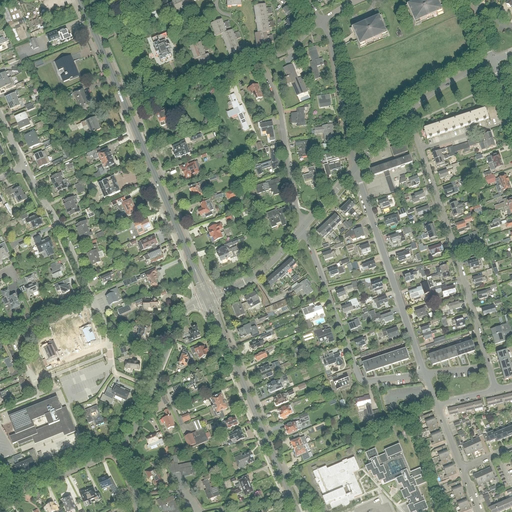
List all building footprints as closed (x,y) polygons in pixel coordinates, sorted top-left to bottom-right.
[(189,6),(189,4),(186,0),(174,0),(172,1),(172,3),(177,11),(189,6)] [(413,0),(406,3),(406,4),(402,6),(404,11),(406,11),(412,25),(418,22),(417,21),(433,13),(434,15),(439,12),(433,0),(413,0)] [(177,13),(177,11),(172,3),(160,9),(165,19),(177,13)] [(289,4),(283,9),(287,15),(289,13),(288,12),(293,9),(289,4)] [(17,5),(7,9),(7,8),(1,10),(7,25),(5,25),(7,30),(12,28),(18,42),(30,37),(17,5)] [(254,6),(256,20),(267,18),(265,5),(254,6)] [(164,19),(159,9),(153,12),(157,22),(164,19)] [(352,28),(347,30),(350,35),(351,35),(358,49),(363,46),(362,45),(379,37),(379,39),(385,36),(379,22),(380,21),(378,16),(373,18),(352,28)] [(293,19),(291,17),(285,21),(291,28),(295,24),(292,20),(293,19)] [(266,33),(269,32),(267,18),(256,20),(258,33),(258,34),(266,33)] [(211,24),(216,37),(221,35),(227,33),(225,30),(223,24),(221,20),(211,24)] [(32,39),(44,33),(42,29),(30,34),(32,39)] [(56,32),(46,36),(49,43),(56,40),(57,42),(59,41),(60,44),(72,39),(70,34),(69,34),(66,29),(56,33),(56,32)] [(234,34),(232,30),(227,33),(221,35),(226,48),(237,43),(236,40),(234,34)] [(172,56),(170,51),(171,50),(172,49),(170,46),(169,45),(167,46),(165,41),(163,38),(168,36),(167,33),(159,37),(159,36),(152,39),(155,44),(154,45),(156,50),(156,51),(158,56),(159,56),(161,62),(163,61),(166,60),(167,59),(167,58),(172,56)] [(266,33),(258,34),(258,33),(255,34),(257,48),(268,46),(266,33)] [(30,40),(30,41),(28,41),(29,44),(31,43),(34,50),(40,48),(35,38),(30,40)] [(205,56),(200,43),(190,47),(195,60),(197,59),(205,56)] [(242,56),(237,43),(226,48),(231,61),(242,56)] [(319,60),(316,50),(309,52),(312,62),(310,63),(315,80),(320,78),(317,67),(324,65),(322,59),(319,60)] [(208,55),(205,56),(197,59),(202,72),(213,68),(208,55)] [(62,77),(64,82),(70,80),(69,78),(78,74),(70,56),(56,63),(59,70),(63,69),(66,75),(62,77)] [(301,60),(295,63),(297,69),(303,67),(301,60)] [(291,65),(283,68),(287,77),(283,78),(286,85),(291,84),(297,97),(307,92),(309,91),(308,88),(306,89),(301,78),(298,79),(296,75),(294,75),(293,72),(294,71),(291,65)] [(0,75),(0,82),(8,79),(7,76),(9,74),(8,72),(0,75)] [(10,85),(8,79),(0,82),(0,85),(1,89),(10,85)] [(464,95),(462,90),(465,89),(461,82),(455,85),(461,96),(464,95)] [(257,85),(247,89),(248,92),(250,92),(251,95),(253,94),(254,97),(255,97),(256,100),(262,98),(257,85)] [(84,96),(81,90),(73,94),(81,111),(91,106),(86,95),(84,96)] [(17,96),(18,96),(16,91),(14,92),(15,94),(6,98),(9,104),(18,100),(17,96)] [(242,112),(244,111),(242,106),(240,107),(234,94),(230,96),(233,102),(229,104),(230,106),(233,105),(235,109),(226,113),(229,118),(237,114),(244,131),(249,129),(247,125),(248,124),(247,123),(246,123),(246,122),(246,120),(245,120),(245,119),(244,117),(244,116),(243,114),(242,112)] [(326,100),(325,95),(318,97),(320,108),(331,106),(329,99),(326,100)] [(9,104),(11,110),(21,106),(19,103),(21,102),(20,99),(18,100),(9,104)] [(305,111),(304,108),(296,109),(297,113),(291,114),(291,121),(292,121),(292,124),(297,124),(297,127),(299,127),(305,126),(304,111),(305,111)] [(488,118),(489,118),(490,120),(498,117),(495,108),(487,110),(487,111),(486,111),(485,109),(470,114),(473,123),(488,118)] [(166,110),(165,109),(155,113),(161,127),(165,125),(164,122),(170,120),(167,114),(171,113),(170,110),(167,110),(166,110)] [(26,116),(27,116),(26,112),(21,114),(22,115),(15,117),(18,124),(27,120),(26,116)] [(473,123),(470,114),(454,119),(457,128),(473,123)] [(85,122),(84,122),(81,123),(83,128),(87,126),(91,134),(93,133),(95,132),(101,129),(96,118),(85,122)] [(20,130),(30,126),(28,122),(30,122),(29,119),(27,120),(18,124),(20,130)] [(457,128),(454,119),(439,124),(442,133),(457,128)] [(275,141),(272,122),(261,124),(262,132),(266,132),(266,134),(268,135),(269,135),(270,141),(275,141)] [(314,131),(315,134),(323,133),(325,145),(323,145),(323,148),(327,147),(327,145),(331,144),(331,143),(334,143),(333,133),(332,133),(331,129),(334,128),(334,124),(322,126),(322,127),(318,128),(314,129),(314,131)] [(439,124),(423,129),(427,138),(442,133),(439,124)] [(481,143),(493,139),(490,132),(484,135),(485,138),(480,140),(481,143)] [(25,137),(27,143),(36,139),(34,133),(25,137)] [(191,142),(201,137),(200,133),(189,138),(191,142)] [(39,145),(36,139),(27,143),(30,149),(39,145)] [(495,146),(493,139),(481,143),(479,143),(482,150),(488,148),(495,146)] [(263,149),(261,142),(257,144),(255,140),(249,143),(251,147),(255,145),(258,151),(263,149)] [(181,157),(186,155),(190,153),(185,141),(180,143),(181,144),(173,147),(175,153),(173,154),(175,158),(181,156),(181,157)] [(307,141),(295,143),(295,147),(301,146),(302,153),(298,154),(298,158),(309,157),(307,141)] [(412,163),(410,157),(406,158),(404,153),(407,152),(404,143),(390,148),(393,157),(394,158),(396,162),(394,162),(393,161),(391,162),(392,163),(371,171),(373,177),(383,174),(385,178),(390,177),(388,172),(412,163)] [(99,149),(87,155),(89,158),(93,156),(95,160),(99,158),(99,159),(100,158),(102,162),(113,157),(110,152),(109,153),(108,151),(101,154),(99,149)] [(431,154),(433,160),(442,157),(441,154),(446,152),(445,149),(431,154)] [(278,150),(271,150),(271,160),(256,166),(255,164),(251,165),(254,171),(256,170),(259,176),(264,173),(262,170),(271,167),(273,171),(280,167),(278,150)] [(37,162),(47,158),(45,152),(42,153),(34,156),(37,162)] [(493,163),(501,160),(499,153),(490,156),(491,158),(487,159),(489,164),(493,163)] [(329,178),(329,176),(331,175),(330,171),(334,170),(339,170),(341,169),(338,161),(340,161),(339,155),(330,157),(326,159),(328,164),(323,165),(326,175),(325,175),(326,179),(329,178)] [(448,158),(450,157),(449,155),(447,156),(447,155),(442,157),(433,160),(436,166),(436,168),(444,165),(444,164),(443,161),(448,159),(448,158)] [(63,157),(51,163),(53,166),(66,160),(65,158),(63,159),(63,157)] [(100,168),(98,169),(99,173),(101,176),(106,174),(104,169),(114,164),(113,162),(114,161),(113,157),(102,162),(103,166),(100,167),(100,168)] [(47,165),(50,164),(47,158),(37,162),(39,169),(47,165)] [(501,160),(493,163),(494,166),(490,168),(491,170),(503,166),(501,160)] [(192,175),(195,174),(201,171),(197,162),(188,166),(187,164),(180,167),(180,168),(180,169),(180,170),(181,170),(184,177),(184,179),(185,179),(185,180),(193,176),(192,175)] [(309,174),(302,176),(304,183),(311,180),(314,188),(320,186),(313,167),(307,169),(309,174)] [(447,171),(438,174),(440,180),(444,178),(445,181),(454,178),(452,174),(448,176),(447,171)] [(51,182),(53,186),(62,182),(60,177),(62,176),(61,174),(52,178),(53,181),(51,182)] [(498,185),(509,182),(507,177),(507,178),(506,175),(496,179),(494,175),(486,177),(488,183),(488,185),(497,182),(498,185)] [(469,176),(451,183),(452,186),(470,179),(469,176)] [(104,199),(120,192),(113,177),(102,182),(102,183),(98,184),(104,199)] [(409,180),(410,184),(408,185),(409,188),(416,186),(417,185),(418,184),(419,183),(419,182),(418,177),(409,180)] [(279,178),(255,186),(257,194),(271,189),(273,196),(279,194),(276,185),(281,183),(279,178)] [(194,197),(194,198),(196,198),(197,197),(202,195),(200,189),(206,186),(204,181),(189,188),(193,197),(194,197)] [(62,182),(53,186),(55,190),(57,189),(58,193),(67,188),(66,186),(64,187),(62,182)] [(499,192),(511,188),(509,182),(498,185),(495,186),(498,195),(494,196),(495,199),(501,197),(499,192)] [(17,185),(6,190),(8,196),(14,194),(19,204),(27,200),(25,196),(24,196),(19,188),(18,188),(17,185)] [(458,192),(457,189),(453,191),(451,186),(443,189),(445,195),(445,194),(446,197),(452,195),(452,194),(458,192)] [(235,190),(226,193),(228,199),(238,196),(235,190)] [(414,195),(415,196),(411,198),(414,203),(419,201),(419,200),(425,198),(423,192),(414,195)] [(65,205),(64,206),(66,210),(75,206),(78,204),(76,200),(77,199),(76,197),(64,202),(65,205)] [(116,207),(117,210),(118,209),(120,213),(124,211),(133,207),(130,200),(124,203),(123,201),(125,200),(123,197),(111,202),(114,208),(116,207)] [(500,205),(494,207),(496,211),(502,209),(503,209),(511,205),(511,198),(506,200),(506,199),(503,200),(504,204),(500,205)] [(379,203),(381,209),(380,209),(381,211),(383,210),(383,211),(388,209),(390,208),(389,205),(393,204),(392,201),(388,202),(387,200),(379,203)] [(213,211),(212,208),(214,207),(212,203),(210,203),(209,201),(200,204),(203,209),(198,211),(200,216),(204,215),(205,218),(212,215),(211,212),(213,211)] [(350,201),(345,206),(353,215),(355,213),(352,209),(355,206),(350,201)] [(464,204),(464,203),(458,205),(457,202),(454,203),(454,202),(450,203),(450,204),(450,205),(452,211),(462,207),(471,204),(470,202),(464,204)] [(511,205),(503,209),(505,212),(507,212),(508,215),(511,214),(511,213),(511,212),(511,205)] [(75,206),(66,210),(68,214),(69,213),(70,216),(80,212),(79,210),(77,210),(75,206)] [(351,217),(353,215),(345,206),(339,211),(344,216),(347,213),(351,217)] [(133,207),(124,211),(126,215),(120,217),(122,220),(136,213),(133,207)] [(428,207),(420,210),(416,211),(418,217),(419,216),(420,218),(425,217),(430,215),(429,213),(430,213),(428,207)] [(463,210),(462,207),(452,211),(453,211),(451,212),(453,217),(458,216),(458,217),(463,216),(461,210),(463,210)] [(276,210),(267,214),(269,219),(268,220),(272,228),(282,224),(282,227),(287,225),(283,214),(287,213),(285,208),(276,211),(276,210)] [(337,226),(341,222),(335,215),(330,219),(337,226)] [(392,217),(384,220),(386,226),(390,225),(391,227),(395,226),(395,225),(397,225),(396,221),(400,220),(398,215),(392,217)] [(36,216),(25,220),(28,225),(31,224),(33,229),(35,228),(36,228),(38,227),(38,226),(43,224),(40,220),(38,221),(36,216)] [(464,221),(455,225),(457,230),(458,230),(459,233),(464,231),(464,230),(470,228),(469,225),(466,226),(465,224),(473,221),(471,216),(467,218),(463,219),(464,221)] [(330,219),(326,223),(332,230),(337,226),(330,219)] [(76,229),(78,234),(88,230),(86,225),(87,224),(86,221),(77,225),(78,228),(76,229)] [(151,227),(148,221),(140,224),(140,223),(135,225),(140,235),(148,232),(147,229),(151,227)] [(348,230),(351,227),(346,222),(343,225),(348,230)] [(332,230),(326,223),(321,227),(327,234),(329,236),(333,232),(332,230)] [(209,229),(209,230),(208,231),(209,234),(208,234),(209,238),(210,237),(211,238),(212,237),(214,242),(223,238),(219,230),(223,229),(220,224),(209,229)] [(427,229),(428,233),(434,231),(432,225),(426,227),(425,224),(422,225),(424,230),(427,229)] [(327,238),(329,236),(327,234),(321,227),(317,231),(323,238),(325,236),(327,238)] [(409,228),(403,230),(405,236),(411,234),(411,232),(409,228)] [(347,238),(349,237),(352,240),(356,239),(356,240),(364,238),(362,229),(354,231),(354,232),(352,233),(351,233),(349,231),(344,235),(347,238)] [(88,230),(78,234),(80,238),(82,237),(83,240),(93,236),(91,233),(90,234),(88,230)] [(430,242),(434,240),(437,239),(436,237),(437,237),(434,231),(428,233),(422,235),(423,239),(428,238),(427,236),(428,236),(430,242)] [(398,234),(390,237),(392,243),(393,246),(397,245),(401,243),(405,241),(404,237),(403,234),(398,235),(398,234)] [(39,237),(33,239),(36,245),(35,245),(39,253),(45,250),(48,257),(54,254),(51,248),(53,247),(49,239),(42,242),(39,237)] [(157,244),(154,237),(151,238),(151,237),(140,242),(144,250),(157,244)] [(472,239),(471,239),(470,239),(469,237),(461,240),(463,246),(464,247),(465,247),(466,247),(467,247),(472,245),(472,244),(474,244),(473,239),(472,239)] [(225,248),(216,252),(221,262),(230,258),(231,259),(235,258),(232,249),(229,250),(228,247),(238,243),(237,239),(231,242),(230,241),(223,244),(225,248)] [(0,248),(0,259),(0,260),(1,260),(3,260),(4,259),(6,258),(7,257),(5,254),(8,253),(4,243),(0,244),(0,246),(1,248),(0,248)] [(360,248),(360,246),(356,247),(360,257),(367,255),(367,253),(370,252),(368,244),(364,245),(365,246),(360,248)] [(91,253),(87,255),(92,266),(100,263),(98,258),(103,256),(101,252),(99,253),(96,245),(89,248),(91,253)] [(441,245),(432,248),(429,249),(431,256),(438,254),(437,252),(443,251),(441,245)] [(408,258),(413,256),(411,251),(412,250),(411,247),(405,249),(406,251),(401,252),(402,254),(396,256),(398,262),(399,264),(406,262),(406,260),(405,259),(408,258)] [(146,261),(150,260),(151,264),(163,259),(164,257),(163,255),(161,255),(161,254),(160,255),(158,250),(142,257),(142,258),(140,259),(141,260),(139,261),(140,262),(145,259),(146,261)] [(335,254),(334,251),(331,252),(331,251),(322,254),(324,260),(325,262),(333,259),(336,258),(335,254)] [(290,269),(293,266),(295,264),(291,258),(285,263),(290,269)] [(476,261),(468,263),(470,269),(476,267),(476,269),(481,267),(481,265),(482,265),(480,258),(476,260),(476,261)] [(368,262),(361,265),(363,270),(368,268),(369,270),(376,268),(374,262),(368,263),(368,262)] [(63,271),(63,270),(64,269),(63,267),(62,266),(61,265),(60,265),(57,266),(55,263),(50,265),(53,272),(51,273),(54,279),(63,275),(61,272),(63,271)] [(287,276),(289,274),(287,271),(290,269),(285,263),(280,268),(285,273),(287,276)] [(425,272),(423,265),(416,267),(417,271),(419,271),(419,274),(425,272)] [(448,271),(446,265),(437,268),(438,271),(437,273),(437,274),(448,271)] [(334,276),(334,274),(338,273),(339,275),(345,273),(342,266),(328,271),(330,277),(334,276)] [(280,268),(275,273),(280,278),(285,273),(280,268)] [(155,278),(154,275),(157,273),(155,269),(140,276),(140,277),(136,279),(137,281),(141,279),(142,280),(146,278),(149,283),(151,287),(154,285),(156,288),(159,287),(155,278)] [(413,276),(417,274),(416,271),(403,276),(405,282),(414,279),(413,276)] [(450,278),(448,271),(437,274),(438,278),(443,276),(444,280),(450,278)] [(35,280),(39,279),(36,272),(32,274),(32,275),(25,278),(27,283),(30,282),(32,285),(24,288),(29,298),(33,296),(32,293),(39,290),(36,283),(35,281),(35,280)] [(106,276),(101,278),(102,281),(101,282),(101,283),(102,285),(103,286),(110,283),(110,282),(110,281),(112,280),(110,276),(113,275),(112,272),(106,275),(106,276)] [(275,273),(269,277),(274,283),(280,278),(275,273)] [(135,276),(122,282),(124,288),(137,282),(135,276)] [(482,276),(473,279),(475,284),(476,286),(475,286),(476,288),(477,287),(482,285),(482,282),(484,282),(484,281),(486,281),(485,277),(483,277),(482,276)] [(274,283),(269,277),(264,282),(269,288),(274,283)] [(312,291),(309,287),(311,285),(306,279),(304,281),(292,289),(296,294),(301,289),(306,296),(312,291)] [(369,284),(371,291),(373,290),(374,292),(383,289),(380,280),(369,284)] [(63,281),(54,285),(57,292),(60,290),(62,295),(64,294),(65,297),(74,294),(70,285),(65,287),(63,281)] [(427,282),(421,284),(424,294),(430,293),(427,282)] [(445,284),(431,288),(432,291),(435,290),(436,294),(442,292),(443,298),(449,296),(455,294),(455,293),(456,293),(454,286),(446,288),(445,284)] [(344,291),(347,290),(346,287),(341,289),(335,291),(338,298),(345,295),(344,291)] [(417,289),(409,292),(411,299),(413,298),(414,301),(420,299),(419,296),(423,294),(421,287),(417,288),(417,289)] [(107,301),(109,306),(122,300),(116,288),(110,291),(111,294),(106,297),(108,301),(107,301)] [(19,305),(15,298),(17,297),(16,293),(10,296),(7,289),(1,291),(4,298),(1,299),(4,306),(9,303),(12,309),(19,305)] [(486,291),(477,294),(479,300),(488,297),(487,294),(491,292),(490,289),(485,290),(486,291)] [(246,310),(250,308),(260,302),(258,300),(254,292),(244,298),(246,302),(243,303),(246,310)] [(342,306),(344,313),(356,309),(355,306),(359,304),(359,302),(364,300),(362,295),(356,298),(357,300),(342,306)] [(144,303),(144,302),(145,302),(145,297),(134,302),(136,307),(144,303)] [(378,298),(373,300),(374,303),(375,303),(377,309),(381,308),(381,307),(385,305),(384,304),(388,303),(386,297),(378,299),(378,298)] [(157,309),(157,308),(158,308),(158,305),(159,304),(159,302),(158,301),(157,301),(157,300),(153,300),(153,301),(144,302),(144,303),(144,310),(147,310),(147,308),(152,308),(152,309),(157,309)] [(454,302),(448,304),(451,314),(454,313),(453,310),(460,308),(458,302),(454,303),(454,302)] [(243,311),(246,310),(243,303),(240,304),(240,303),(232,306),(237,317),(244,314),(243,311)] [(434,316),(432,312),(428,314),(425,305),(419,308),(420,309),(415,311),(418,318),(423,317),(424,319),(434,316)] [(489,307),(482,309),(484,315),(495,312),(493,305),(489,306),(489,307)] [(309,307),(302,309),(306,320),(323,313),(321,306),(313,308),(312,306),(309,307)] [(391,313),(381,317),(382,321),(384,320),(385,323),(394,320),(391,313)] [(456,321),(455,320),(452,321),(453,325),(456,324),(457,328),(465,325),(465,324),(466,324),(465,322),(464,322),(463,319),(456,321)] [(355,322),(348,324),(351,333),(361,329),(358,320),(354,321),(355,322)] [(151,325),(148,324),(148,322),(140,325),(139,326),(138,327),(138,329),(138,330),(139,330),(139,331),(138,331),(138,333),(138,334),(137,339),(147,342),(148,337),(148,338),(150,332),(149,332),(150,328),(151,325)] [(251,328),(253,328),(255,326),(256,326),(254,322),(249,324),(236,330),(239,335),(242,334),(242,333),(243,333),(242,332),(251,328)] [(421,329),(423,334),(430,332),(428,327),(431,326),(430,323),(423,326),(424,328),(421,329)] [(492,336),(502,333),(506,332),(511,330),(509,325),(508,323),(503,324),(500,325),(500,326),(490,329),(492,336)] [(186,339),(183,340),(185,344),(194,340),(201,337),(199,335),(200,333),(200,332),(198,332),(197,329),(198,329),(197,325),(195,326),(195,327),(193,327),(194,328),(192,328),(193,330),(191,330),(192,332),(190,332),(191,334),(184,336),(186,339)] [(256,327),(255,326),(253,328),(251,328),(242,332),(243,333),(242,333),(242,334),(239,335),(240,338),(244,336),(244,337),(250,335),(252,338),(259,335),(256,327)] [(90,328),(82,331),(85,337),(83,338),(86,344),(88,343),(88,344),(96,340),(90,328)] [(318,340),(326,337),(329,343),(334,341),(330,329),(324,332),(323,331),(322,331),(321,329),(313,332),(315,335),(316,335),(318,340)] [(397,329),(387,332),(389,340),(395,338),(395,339),(399,338),(399,337),(400,336),(397,329)] [(435,330),(430,332),(423,334),(425,340),(432,338),(431,334),(436,332),(435,330)] [(502,333),(492,336),(495,344),(504,342),(503,336),(503,335),(506,334),(507,335),(511,334),(511,330),(506,332),(502,333)] [(264,345),(263,342),(264,342),(263,339),(272,335),(270,332),(267,333),(259,336),(261,340),(249,345),(250,347),(250,348),(250,349),(251,350),(252,351),(264,345)] [(311,332),(303,335),(304,338),(305,341),(313,338),(311,332)] [(67,338),(61,341),(66,352),(73,349),(71,344),(74,343),(70,335),(67,337),(67,338)] [(365,337),(354,341),(357,348),(365,345),(364,341),(366,340),(365,337)] [(49,346),(43,349),(48,360),(56,357),(54,353),(58,351),(53,341),(48,344),(49,346)] [(381,348),(359,355),(360,358),(403,344),(402,341),(381,348)] [(471,341),(464,344),(467,354),(475,351),(473,347),(474,346),(473,344),(472,344),(471,341)] [(458,357),(467,354),(464,344),(455,347),(458,357)] [(198,346),(192,348),(190,349),(192,354),(197,352),(200,358),(202,357),(203,358),(206,357),(205,356),(208,355),(207,353),(208,352),(206,348),(205,349),(204,347),(199,349),(198,346)] [(254,357),(254,358),(255,359),(257,362),(267,357),(266,355),(269,354),(268,353),(270,352),(269,351),(274,349),(272,346),(264,350),(265,352),(254,356),(255,357),(254,357)] [(302,354),(299,347),(294,349),(297,356),(302,354)] [(447,349),(450,360),(458,357),(455,347),(447,349)] [(405,349),(399,351),(402,361),(409,359),(407,354),(408,354),(407,351),(406,352),(405,349)] [(441,363),(450,360),(447,349),(438,352),(441,363)] [(183,366),(186,367),(186,365),(188,366),(189,363),(193,362),(188,352),(183,350),(178,363),(179,363),(179,364),(180,364),(179,366),(182,367),(183,366)] [(393,364),(402,361),(399,351),(390,354),(393,364)] [(499,363),(509,360),(506,351),(496,354),(499,363)] [(341,361),(340,357),(339,353),(329,357),(327,352),(319,354),(322,360),(326,359),(328,366),(337,363),(338,366),(340,366),(342,364),(341,361)] [(432,366),(441,363),(438,352),(428,355),(429,357),(428,358),(429,360),(430,360),(432,366)] [(130,354),(118,359),(120,363),(131,358),(130,354)] [(384,367),(393,364),(390,354),(381,357),(384,367)] [(376,370),(384,367),(381,357),(372,360),(376,370)] [(12,366),(9,358),(4,360),(8,369),(12,366)] [(366,373),(376,370),(372,360),(362,363),(363,366),(362,366),(363,369),(364,369),(366,373)] [(511,368),(509,360),(499,363),(501,371),(511,368)] [(126,368),(130,369),(138,370),(139,364),(137,364),(137,362),(128,361),(128,363),(126,363),(126,368)] [(268,365),(259,369),(261,374),(276,368),(276,367),(279,366),(278,362),(272,365),(272,367),(270,368),(268,365)] [(276,368),(261,374),(263,380),(269,377),(271,382),(276,379),(275,377),(274,377),(273,375),(273,376),(272,373),(277,370),(278,372),(283,370),(282,368),(284,368),(282,365),(280,366),(279,366),(276,367),(276,368)] [(504,380),(511,377),(511,369),(511,368),(501,371),(504,380)] [(188,382),(189,384),(204,378),(203,376),(203,375),(203,374),(202,372),(201,370),(192,374),(192,375),(190,376),(192,379),(193,378),(194,380),(192,381),(192,380),(189,382),(188,382)] [(333,377),(334,378),(332,379),(336,389),(341,387),(348,384),(347,381),(349,380),(346,374),(337,377),(337,375),(333,377)] [(205,381),(204,378),(189,384),(186,385),(187,388),(193,385),(195,390),(198,389),(199,390),(202,388),(207,385),(206,384),(207,384),(205,381)] [(271,383),(271,384),(268,385),(269,389),(268,389),(269,390),(268,391),(269,393),(270,393),(271,393),(275,392),(283,388),(280,380),(274,382),(271,383)] [(113,391),(108,388),(104,396),(112,400),(114,395),(126,401),(130,393),(115,386),(113,391)] [(294,394),(292,391),(283,395),(280,396),(277,397),(277,398),(273,399),(275,402),(274,403),(274,404),(275,406),(276,406),(276,407),(288,401),(286,396),(288,396),(294,394)] [(213,397),(209,398),(211,402),(210,403),(212,407),(224,402),(221,394),(214,398),(213,397)] [(511,399),(511,394),(502,396),(504,402),(511,400),(511,399)] [(161,397),(164,405),(169,403),(166,395),(161,397)] [(356,399),(358,406),(359,411),(365,410),(367,419),(369,425),(378,423),(375,410),(372,411),(370,404),(371,404),(369,395),(364,397),(364,398),(356,399)] [(502,396),(494,398),(496,404),(504,402),(502,396)] [(19,446),(34,439),(38,437),(40,442),(65,432),(67,436),(76,432),(66,407),(62,409),(61,407),(57,398),(56,398),(57,399),(33,408),(33,407),(32,408),(16,414),(9,417),(11,422),(12,426),(13,429),(18,427),(20,433),(16,435),(10,437),(13,444),(18,442),(19,446)] [(494,398),(486,400),(487,406),(496,404),(494,398)] [(481,401),(473,403),(475,410),(482,408),(481,401)] [(224,402),(212,407),(216,417),(219,415),(221,419),(225,418),(222,411),(227,409),(224,402)] [(466,412),(475,410),(473,403),(464,405),(466,412)] [(458,414),(466,412),(464,405),(456,407),(458,414)] [(104,423),(97,406),(83,411),(88,423),(94,421),(96,426),(104,423)] [(282,418),(283,420),(287,418),(286,416),(293,413),(290,406),(285,408),(285,407),(281,409),(282,409),(278,411),(280,414),(279,414),(279,415),(279,416),(280,418),(281,418),(281,419),(282,418)] [(390,406),(385,407),(389,423),(394,422),(391,410),(390,406)] [(458,414),(456,407),(447,409),(449,416),(458,414)] [(167,417),(163,419),(162,419),(164,423),(165,423),(168,429),(175,426),(171,416),(170,416),(167,409),(164,411),(167,417)] [(310,420),(307,413),(298,417),(301,423),(310,420)] [(425,424),(435,420),(432,413),(420,417),(421,420),(423,419),(425,424)] [(235,417),(225,422),(222,423),(225,429),(237,424),(238,423),(237,421),(236,421),(235,417)] [(199,420),(192,423),(196,432),(184,437),(189,449),(208,441),(199,420)] [(425,429),(425,430),(437,426),(435,420),(425,424),(427,428),(425,429)] [(299,430),(297,426),(295,422),(291,424),(287,425),(288,425),(285,427),(286,431),(286,432),(286,434),(288,434),(288,435),(299,430)] [(508,436),(505,429),(503,425),(501,426),(502,430),(499,431),(502,439),(508,436)] [(428,431),(430,436),(440,433),(437,426),(425,430),(426,432),(428,431)] [(496,441),(502,439),(499,431),(497,428),(495,429),(497,432),(493,434),(495,439),(496,441)] [(489,442),(495,439),(493,434),(492,431),(488,433),(487,429),(485,430),(485,432),(482,433),(486,441),(489,440),(489,442)] [(233,433),(229,435),(230,440),(235,438),(237,441),(244,438),(241,430),(233,433)] [(147,447),(148,448),(150,447),(159,444),(160,445),(161,445),(164,444),(162,439),(159,441),(157,437),(162,435),(160,432),(146,438),(148,445),(147,445),(147,446),(147,447)] [(443,441),(440,433),(430,436),(433,442),(431,443),(431,446),(443,441)] [(475,436),(476,438),(473,440),(477,451),(479,450),(482,449),(482,448),(483,448),(477,435),(475,436)] [(300,439),(290,443),(293,450),(303,446),(306,444),(304,438),(300,439)] [(471,441),(467,443),(471,453),(473,452),(474,453),(477,451),(473,440),(472,438),(470,439),(471,441)] [(463,452),(465,455),(466,455),(471,453),(467,443),(463,444),(462,442),(460,443),(464,451),(463,452)] [(304,461),(310,459),(307,451),(310,450),(307,444),(303,446),(293,450),(296,457),(301,455),(304,461)] [(406,498),(407,500),(408,500),(410,500),(410,502),(409,502),(409,504),(409,505),(407,506),(409,511),(414,511),(416,511),(415,511),(420,511),(428,509),(423,496),(421,497),(417,486),(426,483),(423,476),(421,477),(420,475),(422,474),(420,468),(410,472),(401,452),(402,452),(399,444),(384,450),(386,453),(378,456),(375,449),(365,452),(369,461),(370,460),(372,464),(365,467),(368,473),(371,472),(373,477),(376,476),(378,482),(382,480),(383,484),(396,479),(398,485),(401,484),(404,490),(401,491),(404,499),(406,498)] [(438,456),(447,452),(445,446),(433,450),(434,452),(436,452),(438,456)] [(242,456),(241,455),(234,458),(239,470),(246,466),(246,465),(248,464),(254,462),(252,458),(253,458),(252,456),(251,456),(250,452),(244,454),(245,455),(242,456)] [(438,462),(439,464),(450,460),(447,452),(438,456),(440,461),(438,462)] [(21,454),(12,458),(16,466),(15,466),(18,474),(27,470),(24,462),(19,464),(18,460),(22,458),(21,454)] [(32,459),(24,462),(27,470),(35,467),(33,463),(35,462),(35,461),(38,460),(35,454),(30,456),(32,459)] [(360,471),(354,457),(347,460),(347,459),(342,462),(327,469),(326,466),(318,470),(316,466),(311,468),(313,472),(316,479),(315,479),(315,480),(317,484),(318,484),(323,497),(322,497),(325,502),(326,503),(328,509),(341,503),(343,509),(350,505),(348,500),(362,494),(353,473),(360,471)] [(442,466),(444,470),(453,466),(450,460),(439,464),(440,466),(442,466)] [(178,465),(177,463),(174,464),(176,473),(181,472),(182,476),(192,475),(190,468),(200,466),(199,461),(178,465)] [(456,474),(453,466),(444,470),(446,475),(443,476),(444,479),(456,474)] [(148,479),(152,477),(154,481),(153,482),(155,485),(162,481),(156,470),(153,471),(151,468),(145,471),(148,479)] [(492,471),(491,468),(490,469),(490,468),(485,470),(489,480),(492,479),(493,481),(495,480),(491,472),(492,471)] [(479,472),(479,473),(483,483),(484,485),(486,484),(485,482),(489,480),(485,470),(482,471),(482,470),(479,472)] [(478,488),(480,487),(479,485),(483,483),(479,473),(473,475),(473,476),(472,476),(474,480),(475,479),(478,488)] [(102,489),(110,486),(114,495),(118,493),(111,478),(109,479),(108,476),(98,480),(102,489)] [(248,478),(247,479),(247,477),(238,480),(239,482),(238,482),(239,484),(235,486),(236,488),(237,490),(250,485),(249,482),(250,482),(248,478)] [(201,482),(203,487),(205,486),(206,491),(204,491),(208,500),(221,495),(217,486),(212,489),(211,487),(212,486),(211,484),(210,484),(208,480),(201,482)] [(450,487),(452,492),(461,488),(459,483),(459,481),(447,486),(448,488),(450,487)] [(251,488),(250,485),(237,490),(236,488),(233,489),(230,490),(232,495),(235,494),(241,492),(240,491),(242,490),(245,496),(249,495),(249,494),(253,492),(252,491),(253,491),(252,488),(251,488)] [(464,495),(461,488),(452,492),(455,499),(464,495)] [(96,495),(93,489),(90,490),(89,489),(87,490),(87,491),(92,503),(102,499),(100,493),(96,495)] [(92,503),(87,491),(80,494),(81,494),(80,495),(81,498),(82,498),(84,502),(89,500),(90,502),(88,502),(90,506),(92,505),(92,503)] [(128,493),(119,497),(122,504),(131,500),(128,493)] [(467,503),(464,495),(455,499),(458,506),(467,503)] [(65,498),(61,500),(62,504),(63,503),(66,511),(68,511),(76,509),(71,496),(67,497),(66,497),(65,498)] [(162,501),(160,498),(156,501),(159,507),(161,506),(163,511),(179,511),(173,500),(174,499),(173,496),(162,501)] [(497,511),(495,505),(491,507),(488,501),(490,500),(489,497),(484,500),(487,509),(489,508),(490,511),(497,511)] [(504,510),(510,507),(507,500),(501,503),(504,510)] [(53,503),(46,506),(46,507),(45,507),(45,508),(44,509),(45,510),(46,511),(47,511),(57,511),(58,510),(56,506),(55,507),(53,503)] [(462,511),(470,509),(467,503),(458,506),(460,511),(457,511),(462,511)] [(501,503),(495,505),(497,511),(498,511),(504,510),(501,503)]
